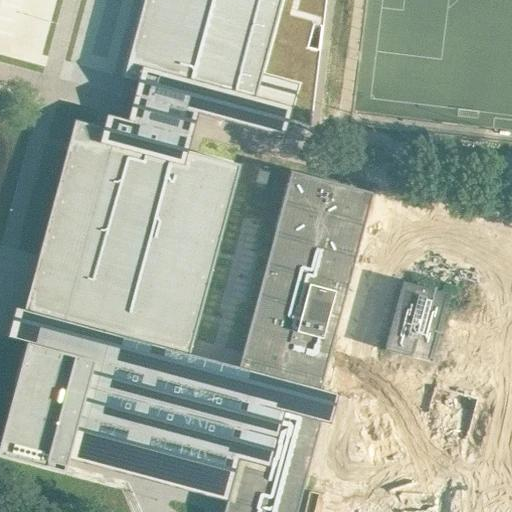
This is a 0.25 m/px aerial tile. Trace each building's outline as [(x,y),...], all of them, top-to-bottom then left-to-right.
[(28,343),(0,446),(0,455),(66,473),(69,459),(227,501),(224,511),(297,511),(307,475),(322,421),(331,424),(339,394),(321,389),(373,193),(292,171),(276,229),(239,368),(190,355),(241,165),(188,151),(195,125),(198,113),(222,119),(284,136),(288,121),(311,127),(325,0),(144,0),(124,77),(138,81),(131,107),(128,120),(107,114),(103,128),(75,121),(39,255),(25,310),(15,307),(7,337),(28,343)] [(445,214),(438,249),(450,251),(454,231),(452,231),(455,216),(445,214)] [(485,258),(489,220),(475,219),(471,256),(485,258)] [(511,227),(508,227),(500,265),(511,267),(511,227)] [(432,362),(447,304),(450,294),(447,293),(403,281),(385,350),(426,361),(432,362)] [(473,367),(455,435),(511,450),(511,358),(490,352),(485,370),(473,367)]
